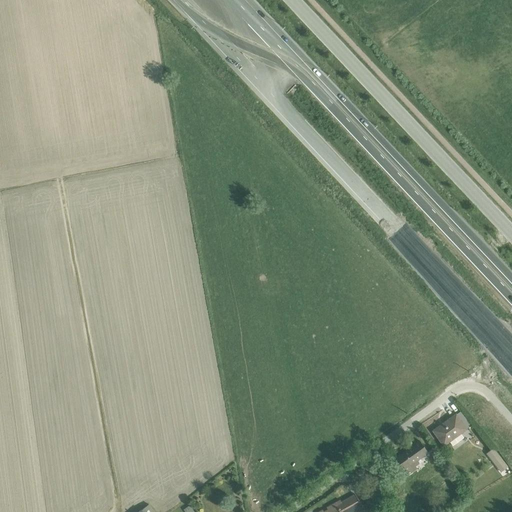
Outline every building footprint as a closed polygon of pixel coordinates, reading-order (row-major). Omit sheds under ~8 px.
[(462,410),(456,414),(467,429),(472,425),(462,410)] [(467,430),(467,429),(456,414),(450,419),(441,426),(440,426),(433,431),(444,446),(450,442),(453,446),(464,438),(461,434),(467,430)] [(487,442),(493,437),(487,431),(481,436),(487,442)] [(429,453),(420,440),(403,452),(404,452),(395,458),(404,470),(405,470),(409,474),(417,469),(416,466),(419,463),(418,461),(429,453)] [(502,459),(494,448),(487,453),(496,465),(502,459)] [(462,484),(456,476),(450,480),(456,488),(462,484)] [(379,491),(371,494),(378,509),(386,505),(379,491)] [(352,511),(362,506),(355,494),(341,502),(340,500),(318,511),(352,511)]
